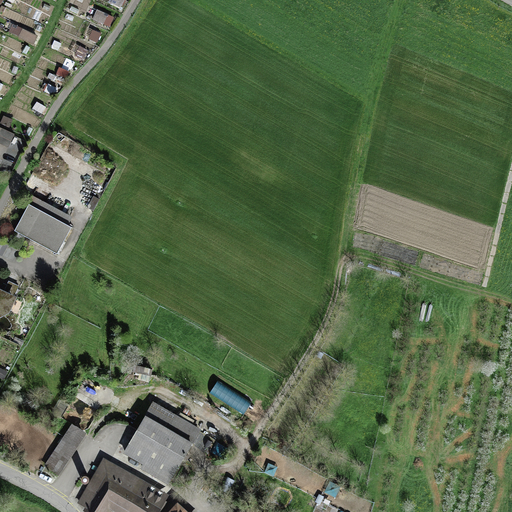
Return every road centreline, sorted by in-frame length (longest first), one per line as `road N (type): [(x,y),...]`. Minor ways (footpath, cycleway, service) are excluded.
road 1 (track): [(343,255),(364,96),(391,0)]
road 2 (residential): [(135,0),(63,90),(0,211)]
road 3 (track): [(343,255),(319,331),(246,443)]
road 4 (track): [(343,255),(511,301)]
road 5 (track): [(64,0),(0,111)]
